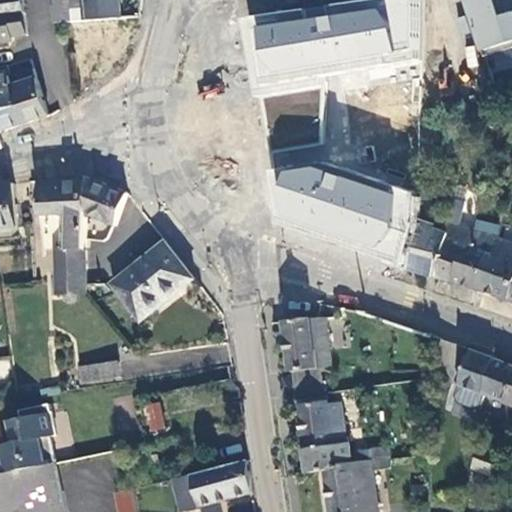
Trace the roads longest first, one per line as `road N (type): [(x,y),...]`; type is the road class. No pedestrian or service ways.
road 1 (tertiary): [(239,280),(288,269),(511,338)]
road 2 (tertiary): [(278,511),(239,280)]
